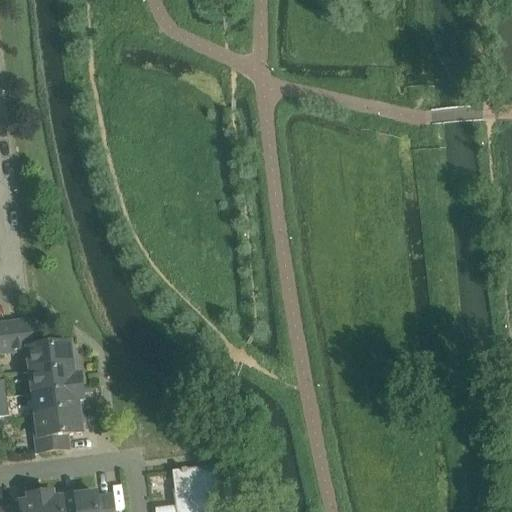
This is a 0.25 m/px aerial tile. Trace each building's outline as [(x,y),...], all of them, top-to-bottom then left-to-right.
[(0,327),(0,355),(28,352),(30,374),(73,369),(73,370),(76,369),(74,356),(72,356),(70,346),(66,347),(36,350),(34,329),(21,331),(20,325),(0,327)] [(30,374),(33,397),(82,391),(80,378),(74,379),(73,370),(73,369),(30,374)] [(33,397),(36,419),(36,420),(79,414),(78,404),(84,404),(82,391),(33,397)] [(7,400),(0,401),(0,418),(9,418),(7,400)] [(36,420),(36,419),(33,420),(38,456),(69,453),(67,439),(82,437),(81,430),(81,427),(83,427),(82,413),(79,414),(36,420)] [(175,511),(222,511),(220,495),(222,495),(218,468),(182,473),(173,474),(175,493),(173,494),(175,509),(175,511)] [(76,499),(77,511),(112,511),(111,499),(98,500),(97,497),(89,498),(88,495),(75,497),(75,499),(76,499)] [(41,498),(42,511),(77,511),(76,499),(75,499),(54,502),(53,496),(41,498)] [(8,511),(7,511),(42,511),(41,498),(28,499),(29,505),(20,506),(20,510),(8,511)]
